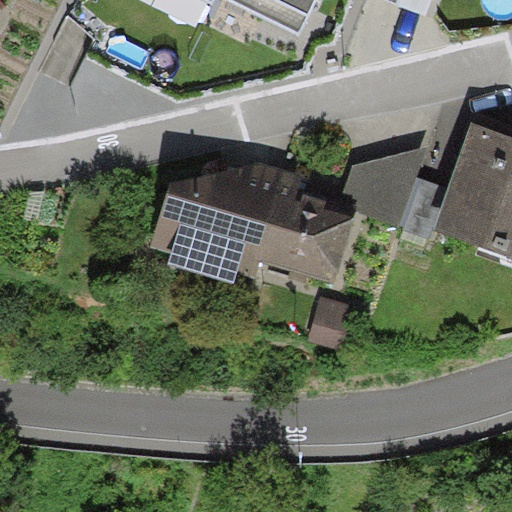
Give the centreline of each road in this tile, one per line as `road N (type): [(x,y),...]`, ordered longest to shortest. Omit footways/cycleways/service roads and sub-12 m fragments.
road 1 (residential): [(511,52),(0,169)]
road 2 (tertiary): [(0,405),(348,430),(511,389)]
